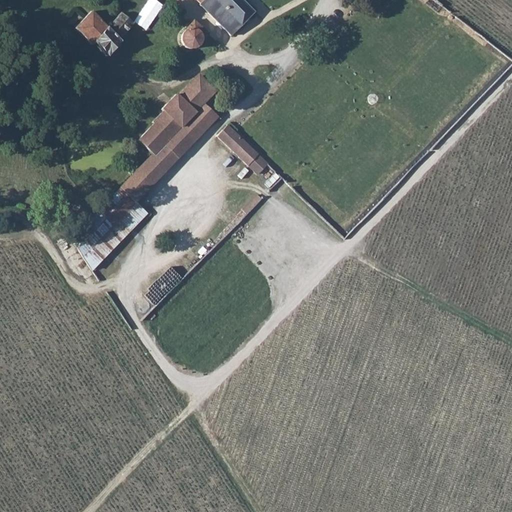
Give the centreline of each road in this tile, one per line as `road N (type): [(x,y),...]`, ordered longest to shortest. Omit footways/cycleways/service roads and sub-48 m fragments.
road 1 (track): [(511,73),(88,511)]
road 2 (track): [(511,343),(240,179),(209,174)]
road 3 (unclassified): [(204,139),(145,238),(159,258),(178,254),(209,174)]
road 4 (unclassified): [(324,0),(276,76),(204,139)]
road 5 (track): [(189,407),(261,511)]
